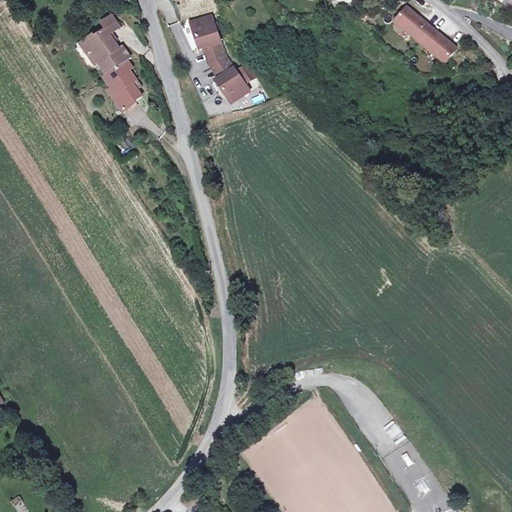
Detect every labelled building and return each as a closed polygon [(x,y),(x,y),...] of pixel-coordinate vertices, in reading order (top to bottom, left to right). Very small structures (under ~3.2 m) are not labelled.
[(444,65),(459,47),(406,4),(392,21),(444,65)] [(94,36),(83,44),(94,59),(97,57),(101,64),(109,74),(129,61),(132,59),(124,47),(121,49),(116,43),(114,44),(111,41),(114,39),(111,36),(122,28),(113,15),(102,24),(106,30),(96,38),(94,36)] [(193,29),(214,22),(212,16),(191,23),(193,29)] [(205,48),(209,59),(225,54),(216,29),(214,23),(214,22),(193,29),(196,38),(199,37),(203,48),(205,48)] [(213,68),(227,58),(225,54),(209,59),(213,68)] [(94,59),(92,61),(96,67),(101,64),(97,57),(94,59)] [(227,58),(213,68),(220,79),(218,80),(225,89),(223,91),(228,98),(246,86),(237,73),(227,58)] [(118,94),(115,97),(126,112),(137,104),(136,102),(143,97),(137,88),(136,88),(133,85),(135,84),(138,82),(131,72),(134,69),(129,61),(109,74),(106,77),(114,88),(118,94)] [(248,65),(237,73),(246,86),(257,78),(248,65)] [(250,91),(246,86),(228,98),(232,104),(250,91)] [(114,88),(108,92),(113,98),(115,97),(118,94),(114,88)]
